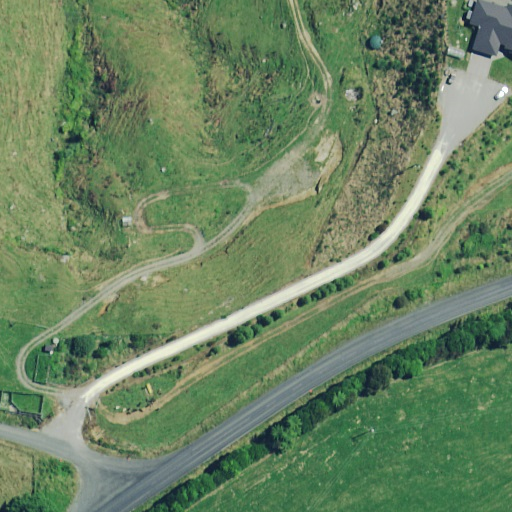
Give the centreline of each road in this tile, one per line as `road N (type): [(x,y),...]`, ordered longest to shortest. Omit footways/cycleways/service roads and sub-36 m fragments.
road 1 (tertiary): [(124,490),(207,430),(363,346),(511,281)]
road 2 (unclassified): [(0,434),(68,458),(124,490)]
